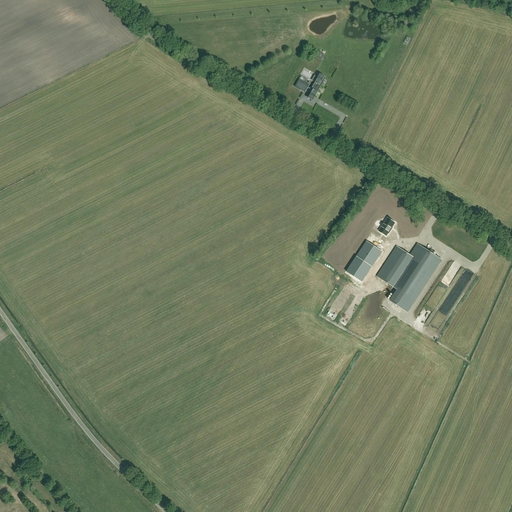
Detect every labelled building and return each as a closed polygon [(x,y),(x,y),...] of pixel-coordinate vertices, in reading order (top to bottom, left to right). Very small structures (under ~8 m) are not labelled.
[(326,78),(319,74),(311,89),(307,87),(309,85),(299,79),(294,87),(304,93),(307,88),(310,90),(306,98),(312,101),(326,78)] [(391,230),(395,223),(388,218),(379,231),(386,236),(388,233),(389,234),(391,230)] [(347,272),(362,282),(382,252),(367,242),(347,272)] [(418,261),(397,247),(377,276),(398,290),(418,261)] [(334,306),(328,319),(335,322),(340,309),(334,306)]
